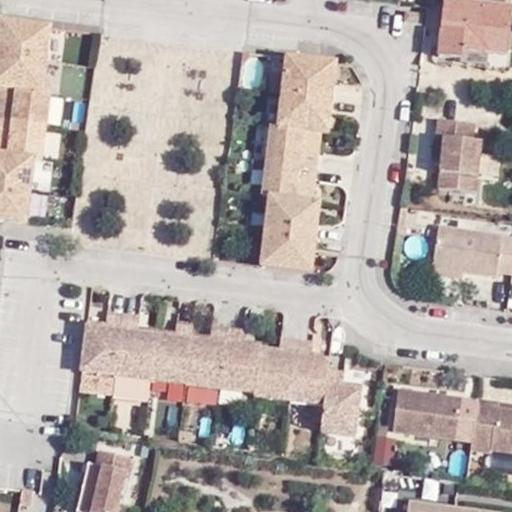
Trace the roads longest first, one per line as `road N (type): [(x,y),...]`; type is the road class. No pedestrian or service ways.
road 1 (residential): [(372,307),(55,273),(35,300),(33,368),(13,457)]
road 2 (residential): [(372,307),(363,288),(382,126),(382,49),(347,18),(151,0)]
road 3 (residential): [(511,349),(426,340),(372,307)]
